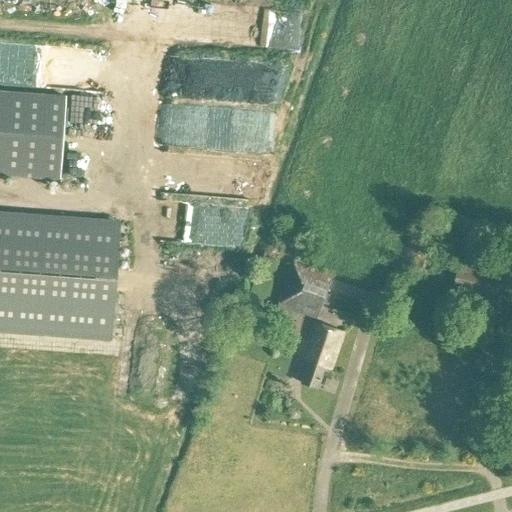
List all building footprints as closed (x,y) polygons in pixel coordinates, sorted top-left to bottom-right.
[(204,21),(202,42),(300,49),(303,11),(190,4),(189,20),(204,21)] [(253,100),(271,103),(278,66),(261,63),(253,100)] [(0,174),(58,179),(62,100),(0,95),(0,174)] [(263,133),(276,138),(281,128),(267,123),(263,133)] [(0,333),(109,342),(111,314),(118,223),(0,214),(0,333)] [(411,233),(403,261),(427,267),(434,240),(411,233)] [(288,324),(292,312),(316,320),(331,275),(291,260),(276,306),(271,318),(288,324)] [(496,297),(500,275),(457,266),(451,294),(473,299),(472,308),(489,311),(492,296),(496,297)] [(330,371),(343,335),(313,323),(296,376),(302,378),(300,384),(316,389),(324,368),(330,371)] [(292,350),(297,340),(283,334),(279,345),(292,350)]
